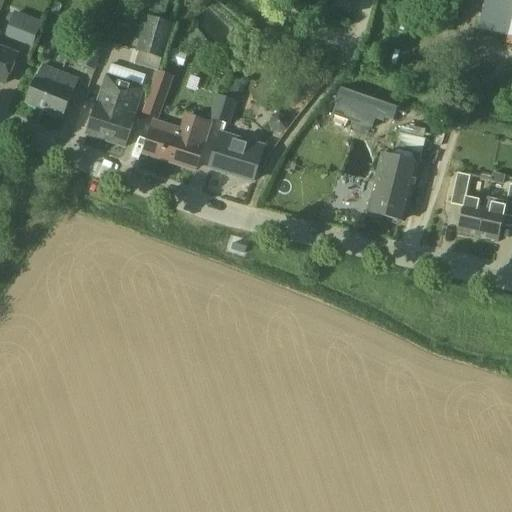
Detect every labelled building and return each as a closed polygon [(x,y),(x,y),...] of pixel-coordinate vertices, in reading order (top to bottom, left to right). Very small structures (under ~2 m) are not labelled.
[(158,0),(152,0),(150,15),(171,19),(174,3),(158,0)] [(511,0),(510,0),(510,1),(506,0),(487,0),(480,30),(511,37),(511,0)] [(33,47),(43,23),(15,12),(5,35),(33,47)] [(164,60),(175,25),(147,16),(136,52),(139,53),(135,66),(158,73),(162,60),(164,60)] [(103,47),(78,39),(72,52),(81,56),(77,66),(95,72),(103,47)] [(175,52),(171,62),(184,67),(187,56),(175,52)] [(63,117),(78,80),(42,66),(37,77),(36,77),(25,102),(63,117)] [(159,121),(175,78),(158,72),(143,115),(159,121)] [(86,136),(124,148),(144,87),(106,74),(86,136)] [(385,120),(393,123),(394,120),(397,110),(341,90),(336,104),(337,104),(333,118),(372,131),(375,121),(383,124),(385,120)] [(229,126),(237,101),(217,95),(209,120),(229,126)] [(195,171),(210,123),(185,114),(181,129),(154,120),(143,155),(195,171)] [(419,164),(425,140),(399,133),(393,158),(381,155),(367,214),(370,214),(372,219),(379,220),(383,218),(399,222),(405,223),(419,164)] [(257,167),(262,153),(247,148),(249,143),(221,134),(210,169),(252,183),(257,167)] [(478,238),(485,202),(465,198),(470,177),(457,174),(451,205),(463,207),(457,233),(478,238)] [(485,202),(478,238),(498,242),(504,216),(511,217),(511,185),(510,185),(505,207),(485,202)]
